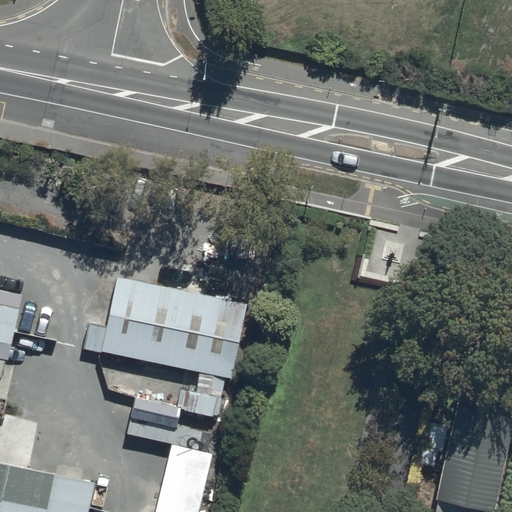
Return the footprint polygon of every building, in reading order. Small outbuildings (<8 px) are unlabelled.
[(243,283),(118,256),(101,338),(226,364),(243,283)] [(25,275),(0,269),(0,323),(14,326),(25,275)] [(496,511),(511,438),(511,379),(460,368),(430,510),(440,511),(496,511)] [(221,395),(184,387),(179,407),(216,415),(221,395)] [(136,396),(132,414),(173,424),(178,406),(136,396)] [(127,433),(171,442),(155,511),(193,511),(210,431),(178,424),(178,427),(131,417),(127,433)] [(82,511),(92,465),(0,445),(0,511),(82,511)]
